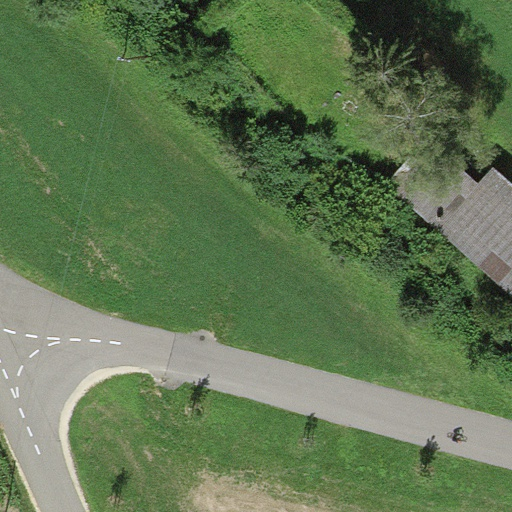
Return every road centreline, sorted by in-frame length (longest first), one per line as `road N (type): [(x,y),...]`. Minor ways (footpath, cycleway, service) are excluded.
road 1 (residential): [(0,299),(183,365),(511,446)]
road 2 (unclassified): [(56,511),(0,386)]
